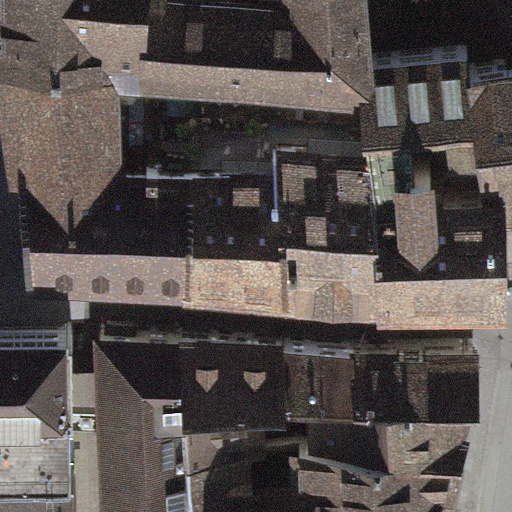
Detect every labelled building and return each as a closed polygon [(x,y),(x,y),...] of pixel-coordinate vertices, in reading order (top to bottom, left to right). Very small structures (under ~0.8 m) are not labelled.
[(4,0),(6,53),(368,75),(366,54),(362,0),(4,0)] [(511,0),(506,0),(511,25),(511,57),(471,64),(470,45),(366,54),(368,75),(372,125),(419,121),(452,118),(455,138),(465,145),(483,141),(489,184),(497,183),(498,202),(511,200),(511,0)] [(6,53),(23,160),(192,162),(260,164),(260,138),(285,139),(372,143),(372,125),(368,75),(6,53)] [(419,121),(372,125),(372,143),(382,289),(501,288),(498,202),(497,183),(489,184),(425,186),(419,121)] [(287,282),(285,139),(260,138),(260,164),(192,162),(190,274),(287,282)] [(375,287),(372,143),(285,139),(287,282),(375,287)] [(36,268),(190,274),(192,162),(23,160),(29,262),(36,268)] [(0,511),(75,511),(74,320),(0,321),(0,511)] [(182,327),(106,322),(111,509),(126,508),(192,506),(189,448),(185,390),(182,327)] [(182,327),(185,390),(261,386),(288,387),(288,336),(182,327)] [(321,389),(356,389),(356,339),(288,336),(288,387),(321,389)] [(356,339),(356,389),(470,390),(477,337),(356,339)] [(185,390),(189,448),(245,446),(260,443),(261,386),(185,390)] [(320,438),(456,441),(470,390),(356,389),(321,389),(320,438)] [(220,505),(444,495),(456,441),(320,438),(300,438),(260,443),(245,446),(189,448),(192,506),(220,505)] [(438,511),(444,495),(220,505),(219,511),(438,511)]
